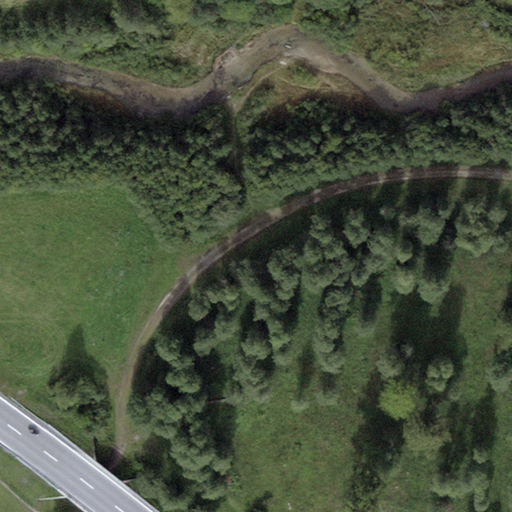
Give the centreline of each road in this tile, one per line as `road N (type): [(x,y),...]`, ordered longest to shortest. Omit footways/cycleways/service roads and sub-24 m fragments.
road 1 (track): [(74,511),(111,465),(136,354),(156,317),(206,261),(256,225),(352,184),(449,168),(511,173)]
road 2 (primary): [(123,511),(0,419)]
